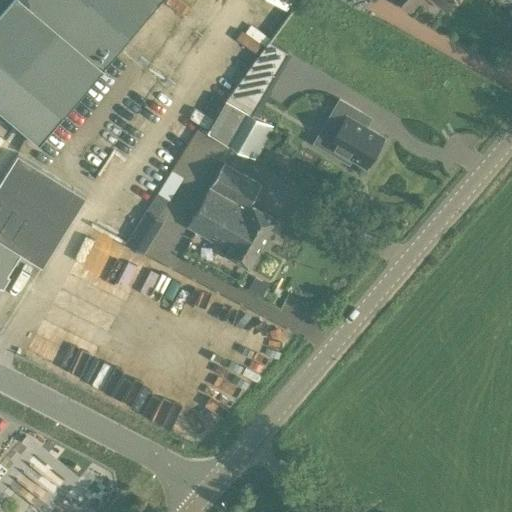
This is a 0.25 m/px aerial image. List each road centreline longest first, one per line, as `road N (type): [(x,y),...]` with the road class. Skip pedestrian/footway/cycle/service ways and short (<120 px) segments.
road 1 (secondary): [(206,493),(511,138)]
road 2 (unclassified): [(0,378),(206,493)]
